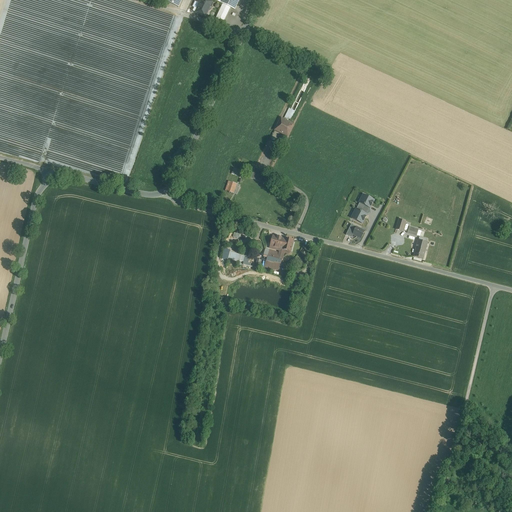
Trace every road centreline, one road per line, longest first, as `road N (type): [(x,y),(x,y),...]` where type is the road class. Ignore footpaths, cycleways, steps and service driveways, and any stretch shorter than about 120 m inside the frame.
road 1 (unclassified): [(493,285),(160,193)]
road 2 (tertiary): [(0,356),(37,192),(55,177)]
road 3 (tertiary): [(160,193),(179,178),(241,36)]
